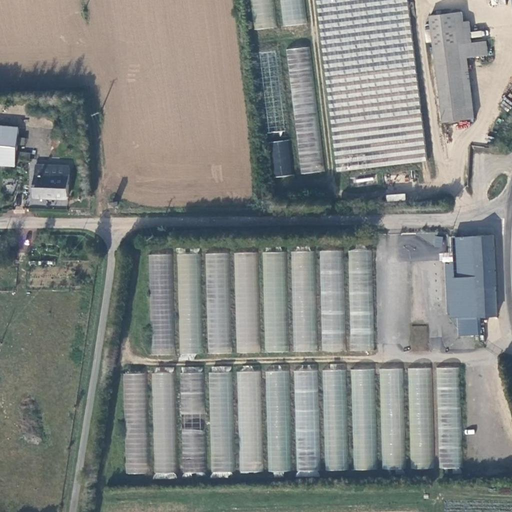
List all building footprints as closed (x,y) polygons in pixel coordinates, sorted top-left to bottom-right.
[(248,0),(251,29),(274,27),(271,0),(248,0)] [(278,0),(281,25),(304,23),(301,0),(278,0)] [(316,0),(332,171),(422,163),(407,0),(316,0)] [(428,13),(432,45),(442,120),(474,116),(467,53),(485,51),(482,23),(462,25),(459,8),(428,13)] [(288,48),(298,174),(321,172),(311,47),(288,48)] [(0,163),(18,166),(19,159),(23,130),(0,127),(0,163)] [(23,130),(19,159),(52,164),(56,134),(23,130)] [(272,176),(291,176),(292,141),(273,140),(272,176)] [(73,198),(73,166),(59,165),(59,175),(40,175),(40,199),(47,199),(47,198),(73,198)] [(493,234),(475,236),(479,316),(497,315),(493,234)] [(479,316),(475,236),(454,237),(459,317),(479,316)] [(373,250),(349,249),(348,350),(372,351),(373,250)] [(320,351),(343,351),(343,250),(320,250),(320,351)] [(315,251),(288,251),(288,252),(263,252),(263,351),(315,351),(315,251)] [(257,252),(234,253),(236,353),(259,352),(257,252)] [(199,253),(178,253),(178,354),(199,354),(199,253)] [(228,253),(206,253),(206,353),(228,353),(228,253)] [(171,355),(173,254),(151,254),(149,354),(171,355)] [(479,316),(459,317),(459,332),(479,332),(479,316)] [(427,325),(410,326),(412,351),(428,350),(427,325)] [(202,473),(205,367),(183,366),(180,473),(202,473)] [(210,366),(210,474),(232,474),(232,366),(210,366)] [(460,367),(438,367),(438,469),(460,469),(460,367)] [(381,368),(379,467),(402,467),(404,369),(381,368)] [(433,368),(409,368),(409,469),(433,469),(433,368)] [(324,369),(323,470),(345,470),(346,370),(324,369)] [(352,369),(351,470),(374,470),(375,369),(352,369)] [(289,471),(289,370),(266,370),(266,471),(289,471)] [(318,475),(318,370),(295,370),(295,475),(318,475)] [(261,371),(238,371),(237,472),(260,472),(261,371)] [(146,473),(147,374),(125,373),(124,473),(146,473)] [(174,474),(174,373),(153,373),(153,474),(174,474)]
